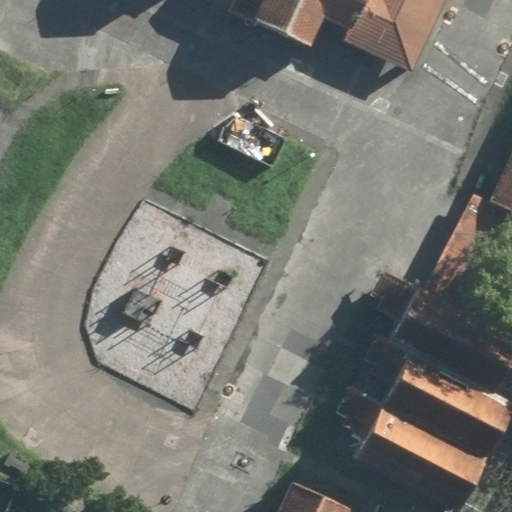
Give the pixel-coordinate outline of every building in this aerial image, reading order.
[(343,0),(243,0),(232,26),(251,42),(287,51),(301,22),(328,34),(343,0)] [(435,0),(348,0),(328,43),(399,77),(435,0)] [(511,133),(478,208),(500,221),(511,225),(511,133)] [(340,443),(338,466),(424,511),(443,511),(499,409),(476,397),(502,346),(402,293),(377,324),(372,348),(390,356),(368,390),(365,412),(340,443)] [(279,486),(266,511),(327,511),(301,503),(279,486)]
